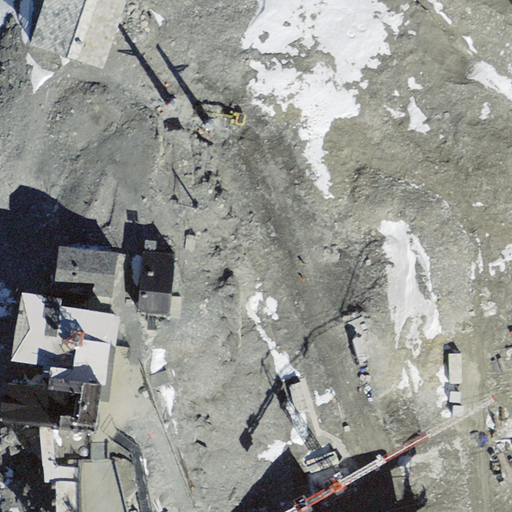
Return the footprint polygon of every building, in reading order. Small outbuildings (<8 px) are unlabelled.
[(125,0),(44,0),(32,43),(106,65),(125,0)] [(200,322),(204,259),(170,257),(166,320),(200,322)] [(44,378),(29,377),(25,420),(88,426),(84,473),(115,476),(116,465),(126,466),(133,382),(140,300),(91,295),(92,281),(53,278),(50,313),(46,356),(44,378)] [(143,511),(144,511),(132,504),(139,493),(139,471),(126,462),(126,466),(116,465),(115,476),(87,482),(85,511),(143,511)] [(56,480),(53,511),(85,511),(87,482),(56,480)]
